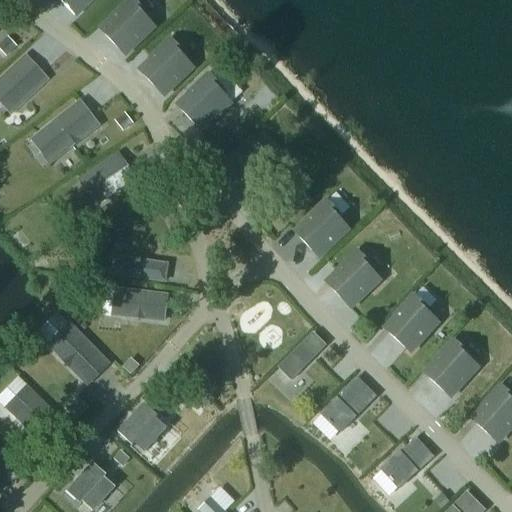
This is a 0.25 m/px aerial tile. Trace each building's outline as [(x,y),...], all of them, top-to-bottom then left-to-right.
[(58,0),(75,17),(91,0),(58,0)] [(125,57),(155,28),(145,18),(148,15),(133,0),(132,0),(112,20),(116,24),(104,35),(125,57)] [(17,48),(7,38),(0,44),(0,49),(7,57),(17,48)] [(164,98),(193,69),(183,59),(186,56),(172,41),(151,61),(155,65),(143,76),(164,98)] [(50,78),(28,53),(0,78),(0,100),(11,113),(50,78)] [(224,91),(209,76),(189,96),(193,100),(181,111),(202,133),(231,104),(221,94),(224,91)] [(101,125),(81,100),(32,139),(51,163),(101,125)] [(123,133),(133,125),(125,115),(115,122),(123,133)] [(244,197),(273,169),(264,159),(267,156),(252,140),(231,160),(235,164),(223,176),(244,197)] [(139,176),(122,152),(81,178),(98,203),(139,176)] [(149,181),(137,188),(145,200),(156,192),(149,181)] [(342,218),(327,202),(306,222),(310,226),(299,238),(319,259),(349,231),(339,221),(342,218)] [(350,310),(380,281),(370,271),(373,268),(358,253),(338,273),(342,277),(330,288),(350,310)] [(168,281),(171,261),(116,254),(113,273),(168,281)] [(168,329),(172,301),(118,295),(115,322),(168,329)] [(410,354),(438,324),(427,314),(430,311),(414,297),(395,318),(399,322),(388,334),(410,354)] [(109,363),(68,323),(46,346),(87,386),(109,363)] [(291,381),(325,347),(313,335),(279,369),(291,381)] [(450,399),(478,368),(468,359),(470,356),(454,341),(435,363),(439,367),(428,379),(450,399)] [(139,367),(131,359),(123,369),(131,376),(139,367)] [(334,426),(340,432),(341,433),(376,398),(357,380),(323,415),(330,422),(329,423),(332,427),(334,426)] [(38,438),(59,417),(28,386),(6,407),(38,438)] [(476,425),(498,444),(511,428),(511,396),(501,387),(482,408),(487,412),(476,425)] [(213,402),(205,394),(197,403),(205,410),(213,402)] [(78,399),(66,412),(75,421),(88,408),(78,399)] [(118,434),(132,447),(136,443),(146,452),(166,431),(156,421),(159,418),(145,405),(118,434)] [(416,440),(383,470),(391,479),(389,480),(393,484),(394,483),(400,489),(433,459),(433,458),(416,440)] [(121,452),(113,460),(122,469),(130,461),(121,452)] [(0,491),(15,479),(0,461),(0,491)] [(91,465),(64,494),(78,507),(82,503),(91,511),(111,490),(101,481),(105,478),(91,465)] [(442,495),(434,502),(441,510),(449,502),(442,495)] [(467,495),(450,511),(483,511),(484,511),(467,495)] [(220,506),(212,498),(204,506),(205,507),(200,511),(223,511),(219,507),(220,506)]
